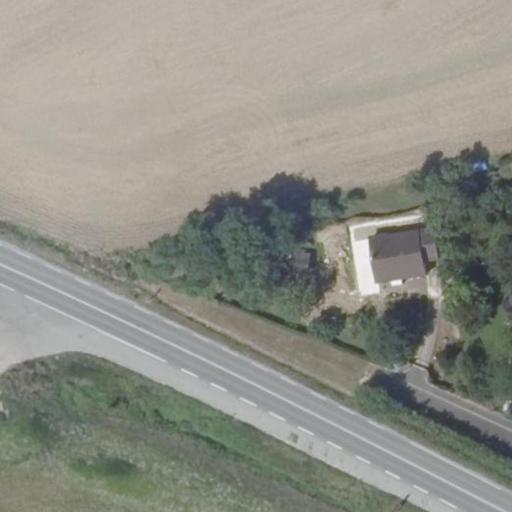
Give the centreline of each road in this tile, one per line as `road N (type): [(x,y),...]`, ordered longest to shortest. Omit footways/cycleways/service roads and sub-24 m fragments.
road 1 (secondary): [(0,268),(409,464)]
road 2 (track): [(352,436),(90,341),(46,341),(0,356)]
road 3 (residential): [(376,377),(511,443)]
